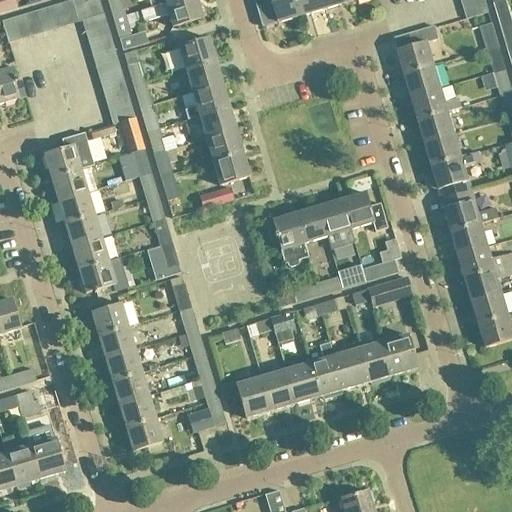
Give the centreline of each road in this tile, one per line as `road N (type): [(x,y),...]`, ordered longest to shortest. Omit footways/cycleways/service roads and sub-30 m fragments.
road 1 (residential): [(465,418),(351,51),(262,67),(238,0)]
road 2 (residential): [(112,511),(0,152)]
road 3 (residential): [(388,441),(166,506)]
